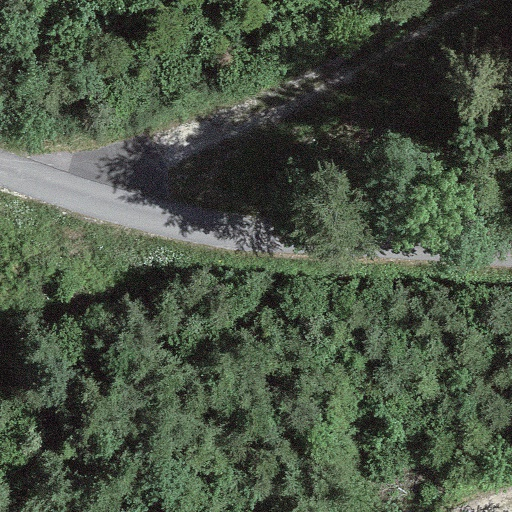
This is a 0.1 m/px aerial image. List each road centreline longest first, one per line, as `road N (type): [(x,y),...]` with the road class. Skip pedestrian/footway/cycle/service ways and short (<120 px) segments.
road 1 (unclassified): [(511,249),(180,219),(0,175)]
road 2 (track): [(82,195),(210,126),(505,0)]
